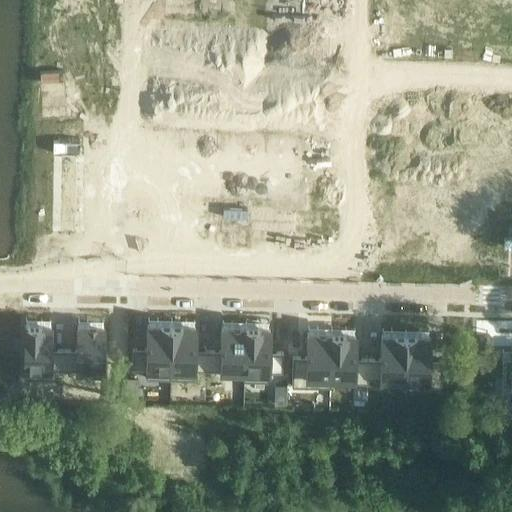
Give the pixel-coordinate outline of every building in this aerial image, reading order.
[(69,0),(69,17),(112,18),(112,0),(69,0)] [(330,0),(286,0),(287,24),(306,24),(306,11),(331,11),(330,0)] [(394,24),(394,47),(436,48),(437,11),(418,11),(417,25),(394,24)] [(69,17),(69,54),(88,54),(89,40),(111,41),(112,18),(69,17)] [(287,24),(286,61),(330,62),(330,38),(306,37),(306,24),(287,24)] [(168,46),(167,69),(210,70),(210,33),(191,32),(190,47),(168,46)] [(394,47),(394,70),(416,71),(416,85),(436,85),(436,48),(394,47)] [(286,61),(285,96),(304,96),(304,84),(329,85),(330,62),(286,61)] [(167,69),(167,92),(190,92),(189,107),(209,107),(210,70),(167,69)] [(70,79),(69,116),(112,117),(112,94),(89,94),(90,80),(70,79)] [(304,96),(285,96),(285,132),(329,132),(329,110),(304,110),(304,96)] [(402,115),(401,138),(444,139),(444,102),(425,102),(424,116),(402,115)] [(69,116),(69,153),(88,154),(89,140),(111,140),(112,117),(69,116)] [(166,132),(166,155),(208,156),(209,118),(189,118),(189,132),(166,132)] [(329,132),(285,132),(285,168),(305,169),(305,155),(329,155),(329,132)] [(401,138),(401,161),(424,161),(423,176),(443,176),(444,139),(401,138)] [(166,155),(165,178),(188,178),(188,192),(207,193),(208,156),(166,155)] [(74,160),(74,188),(115,190),(116,161),(74,160)] [(285,168),(284,205),(328,206),(329,182),(304,182),(305,169),(285,168)] [(74,188),(73,217),(76,217),(114,218),(115,190),(74,188)] [(390,208),(389,231),(432,232),(432,195),(413,194),(412,208),(390,208)] [(284,205),(284,238),(303,238),(303,228),(327,229),(328,206),(284,205)] [(76,217),(76,241),(117,242),(118,218),(114,218),(76,217)] [(389,231),(389,254),(412,254),(411,268),(431,269),(432,232),(389,231)] [(284,238),(283,273),(324,274),(325,252),(302,251),(303,238),(284,238)] [(76,241),(75,269),(117,271),(117,242),(76,241)] [(23,373),(23,377),(49,378),(50,369),(63,369),(63,349),(50,348),(51,324),(25,324),(24,324),(23,373)] [(63,349),(63,369),(76,369),(76,374),(102,375),(103,326),(77,325),(76,349),(63,349)] [(132,349),(132,369),(146,369),(146,379),(170,379),(171,325),(160,325),(147,325),(146,349),(132,349)] [(171,325),(170,379),(171,379),(171,370),(207,371),(207,350),(194,350),(195,326),(182,326),(182,325),(171,325)] [(207,350),(207,371),(243,371),(243,381),(244,381),(245,327),(221,327),(221,351),(207,350)] [(245,327),(244,381),(267,382),(268,372),(282,372),(282,352),(268,352),(269,328),(245,327)] [(292,357),(291,387),(330,387),(331,383),(330,383),(331,334),(307,333),(306,357),(292,357)] [(331,334),(330,383),(331,383),(368,384),(368,379),(367,379),(367,358),(354,358),(355,334),(331,334)] [(367,358),(367,379),(368,379),(403,380),(404,380),(405,335),(394,335),(381,335),(380,359),(367,358)] [(403,380),(402,389),(442,390),(442,360),(428,360),(429,336),(416,336),(416,335),(405,335),(404,380),(403,380)]
